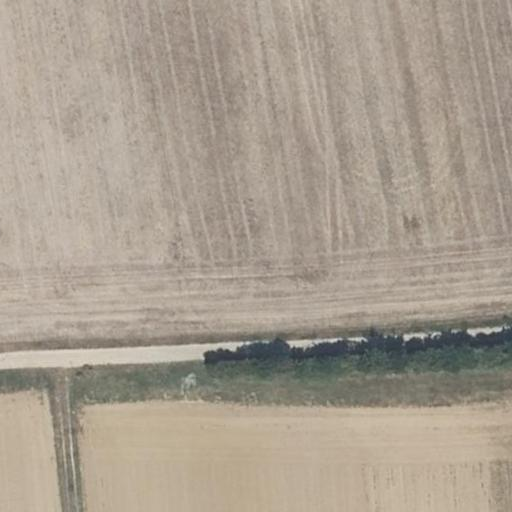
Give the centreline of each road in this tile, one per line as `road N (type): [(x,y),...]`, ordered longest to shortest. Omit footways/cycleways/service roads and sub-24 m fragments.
road 1 (track): [(0,357),(511,334)]
road 2 (track): [(72,511),(56,355)]
